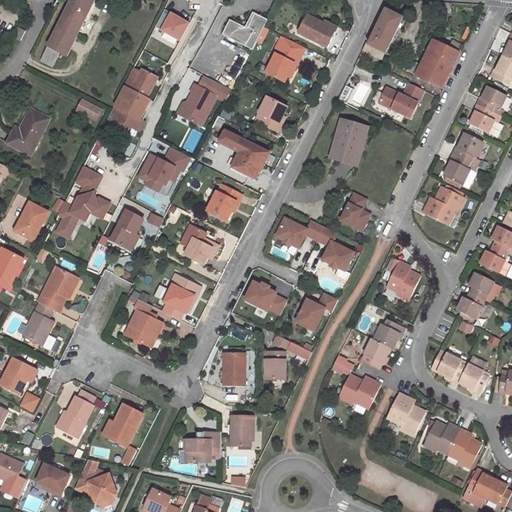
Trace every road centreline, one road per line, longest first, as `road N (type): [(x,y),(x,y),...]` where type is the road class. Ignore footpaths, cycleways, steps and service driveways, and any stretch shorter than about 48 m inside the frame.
road 1 (residential): [(378,0),(181,386),(84,338),(110,279)]
road 2 (residential): [(501,0),(396,215),(450,281)]
road 3 (residential): [(450,281),(419,344),(417,368),(432,393),(487,415)]
road 4 (residential): [(509,161),(450,281)]
